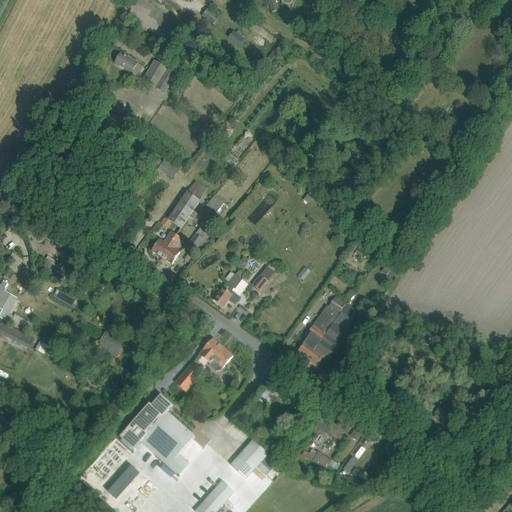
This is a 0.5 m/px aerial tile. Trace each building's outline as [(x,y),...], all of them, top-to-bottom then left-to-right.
[(271,13),(278,11),(275,0),(271,0),(268,1),(271,13)] [(219,17),(208,9),(202,17),(213,25),(219,17)] [(234,32),(229,39),(240,48),(245,42),(234,32)] [(279,45),(266,60),(271,64),(285,50),(279,45)] [(141,66),(120,54),(114,64),(135,76),(141,66)] [(165,95),(177,75),(154,61),(142,81),(165,95)] [(120,115),(123,110),(118,105),(114,110),(120,115)] [(141,134),(146,128),(132,118),(133,117),(128,113),(123,121),(141,134)] [(210,120),(201,132),(209,139),(218,127),(210,120)] [(171,181),(179,171),(170,163),(170,164),(166,161),(167,159),(161,154),(154,163),(159,167),(158,169),(171,181)] [(181,229),(200,202),(187,193),(168,221),(172,223),(181,229)] [(224,214),(229,207),(219,200),(214,208),(224,214)] [(201,225),(204,219),(199,215),(195,221),(201,225)] [(172,223),(168,221),(164,218),(160,224),(168,229),(172,223)] [(186,249),(193,254),(211,229),(203,224),(195,235),(196,235),(186,249)] [(162,259),(176,236),(171,233),(165,243),(160,240),(152,252),(162,259)] [(175,250),(182,240),(176,236),(162,259),(172,266),(180,253),(175,250)] [(364,240),(362,243),(369,249),(371,246),(364,240)] [(19,267),(23,261),(13,256),(9,263),(12,265),(9,270),(17,274),(21,268),(19,267)] [(48,261),(42,270),(59,281),(65,272),(48,261)] [(252,287),(260,293),(268,283),(267,282),(274,273),(267,268),(252,287)] [(308,282),(312,272),(306,270),(302,279),(308,282)] [(236,275),(224,289),(224,288),(214,301),(223,307),(228,300),(235,306),(241,298),(234,292),(243,280),(236,275)] [(1,286),(0,285),(0,318),(10,324),(14,317),(8,314),(12,309),(13,309),(13,308),(12,307),(16,301),(2,293),(8,284),(3,282),(1,286)] [(73,309),(80,298),(71,292),(69,296),(59,289),(54,298),(73,309)] [(311,335),(298,354),(307,361),(328,331),(339,315),(347,304),(348,302),(345,300),(344,301),(339,297),(339,298),(336,296),(328,307),(320,319),(320,318),(309,333),(311,335)] [(328,331),(307,361),(317,367),(325,356),(325,355),(356,310),(347,304),(339,315),(328,331)] [(9,327),(4,336),(23,346),(28,336),(9,327)] [(118,357),(126,343),(118,339),(117,340),(108,334),(100,347),(118,357)] [(200,356),(210,364),(210,367),(216,372),(221,371),(233,357),(213,340),(200,356)] [(49,346),(41,342),(36,351),(44,355),(49,346)] [(203,374),(192,365),(175,384),(185,393),(203,374)] [(286,393),(281,399),(287,404),(292,398),(286,393)] [(149,405),(121,438),(134,450),(141,443),(178,476),(189,464),(179,455),(195,437),(167,413),(173,407),(161,396),(151,407),(149,405)] [(11,430),(19,435),(27,421),(19,417),(11,430)] [(315,427),(326,435),(330,428),(319,420),(315,427)] [(361,435),(354,430),(350,435),(357,440),(361,435)] [(385,439),(372,431),(369,436),(382,444),(385,439)] [(231,467),(246,480),(268,455),(253,441),(231,467)] [(331,461),(323,456),(319,463),(327,468),(331,461)] [(359,477),(358,480),(367,481),(367,479),(368,474),(360,472),(359,477)] [(222,481),(194,511),(217,511),(235,493),(222,481)] [(229,506),(234,511),(239,511),(246,506),(238,497),(229,506)]
